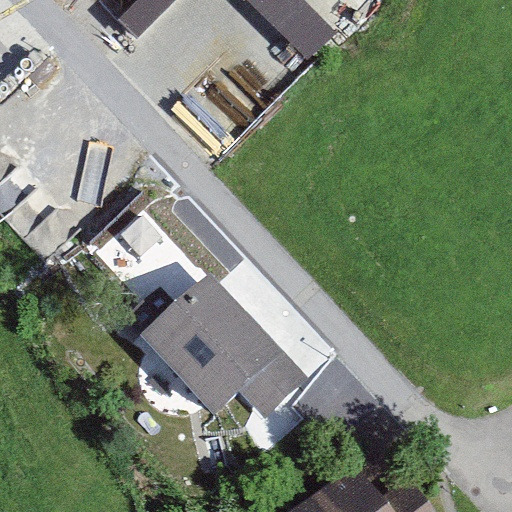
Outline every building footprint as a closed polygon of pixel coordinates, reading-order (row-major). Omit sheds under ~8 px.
[(175,0),(141,0),(120,22),(138,40),(175,0)] [(247,0),(308,60),(333,35),(297,0),(247,0)] [(267,360),(232,323),(201,290),(173,317),(152,296),(124,323),(144,344),(143,345),(208,414),(232,392),(267,360)] [(407,499),(438,483),(420,447),(389,463),(407,499)] [(416,511),(399,489),(372,511),(349,481),(309,511),(416,511)]
